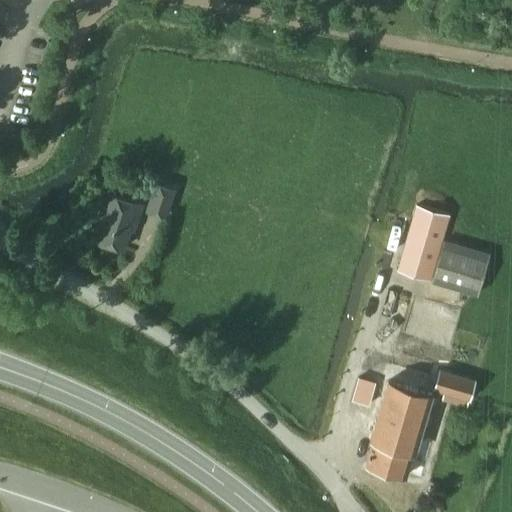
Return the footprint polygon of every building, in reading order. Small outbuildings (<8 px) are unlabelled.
[(147,211),(164,216),(173,189),(156,184),(147,211)] [(96,226),(92,238),(98,240),(123,248),(132,219),(136,220),(141,204),(107,192),(96,226)] [(397,269),(430,278),(448,214),(416,205),(397,269)] [(432,279),(478,293),(489,254),(443,240),(432,279)] [(436,380),(434,389),(469,398),(475,378),(440,369),(437,379),(436,380)] [(351,399),(369,404),(375,383),(358,377),(351,399)] [(388,381),(374,428),(416,440),(418,441),(431,400),(435,402),(437,396),(432,395),(433,394),(388,380),(388,381)] [(373,439),(366,464),(406,475),(407,473),(413,452),(416,440),(374,428),(371,439),(373,439)]
